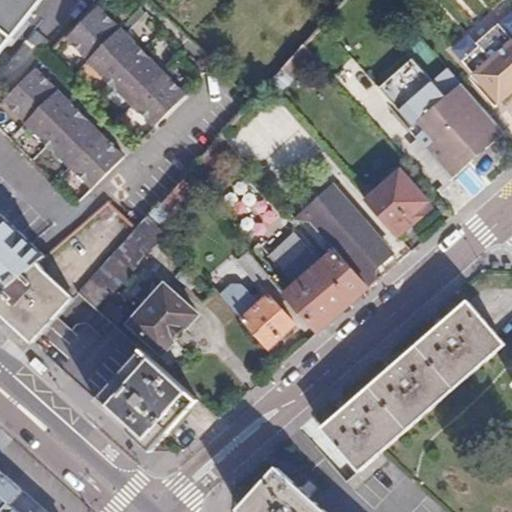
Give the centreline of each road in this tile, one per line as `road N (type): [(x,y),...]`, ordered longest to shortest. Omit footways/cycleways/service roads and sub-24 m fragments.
road 1 (secondary): [(166,511),(225,451),(501,222)]
road 2 (primary): [(0,387),(143,511)]
